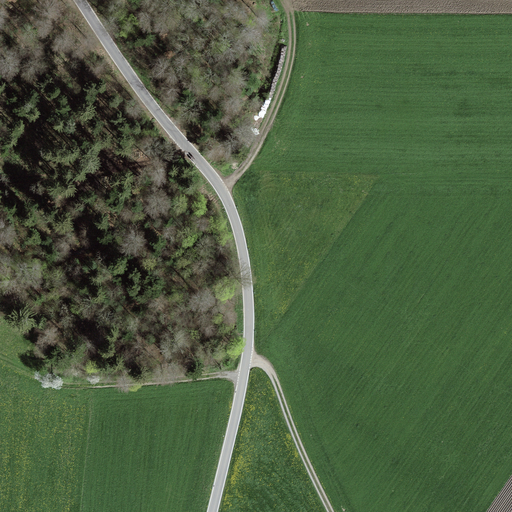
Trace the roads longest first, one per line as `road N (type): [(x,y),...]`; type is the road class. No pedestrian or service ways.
road 1 (tertiary): [(211,511),(246,362),(234,217),(80,0)]
road 2 (track): [(246,362),(265,366),(276,382),(331,511)]
